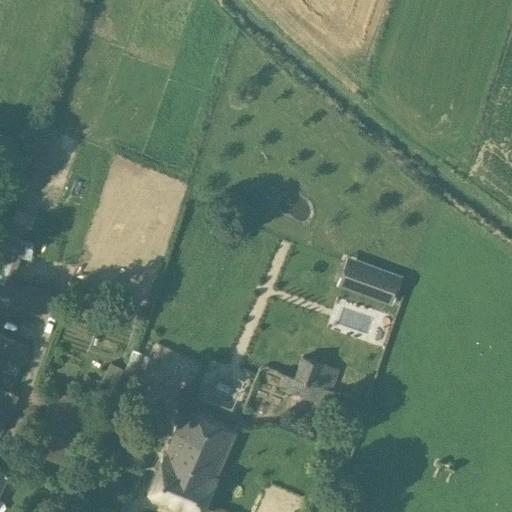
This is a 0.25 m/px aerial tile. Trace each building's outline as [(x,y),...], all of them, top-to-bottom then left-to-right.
[(12,220),(2,251),(20,257),(31,258),(34,242),(21,238),(25,225),(12,220)] [(348,255),(337,285),(392,305),(403,275),(348,255)] [(11,285),(3,284),(0,283),(0,306),(10,307),(10,309),(49,312),(51,288),(12,284),(11,285)] [(0,434),(0,435),(19,395),(7,389),(14,374),(5,371),(9,362),(20,367),(31,346),(0,332),(0,434)] [(143,362),(146,354),(134,349),(131,358),(123,376),(114,395),(125,400),(129,391),(136,378),(139,372),(143,362)] [(294,376),(282,371),(276,387),(334,408),(339,392),(333,390),(340,368),(302,355),(294,376)] [(104,412),(94,407),(56,388),(27,447),(58,463),(60,459),(78,467),(104,412)] [(147,491),(196,511),(203,511),(219,476),(217,475),(235,429),(184,407),(147,491)] [(0,464),(0,488),(9,469),(0,464)] [(355,511),(357,508),(342,501),(337,511),(355,511)]
